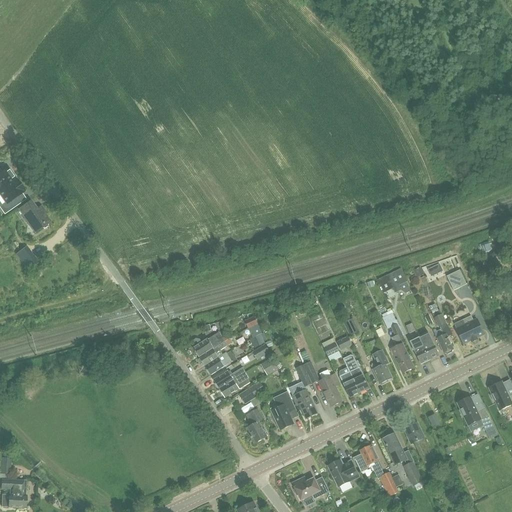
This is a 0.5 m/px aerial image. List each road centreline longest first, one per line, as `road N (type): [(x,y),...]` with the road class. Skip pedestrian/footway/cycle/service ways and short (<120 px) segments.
road 1 (residential): [(253,471),(0,114)]
road 2 (tertiary): [(253,471),(511,347)]
road 3 (track): [(121,281),(0,321)]
